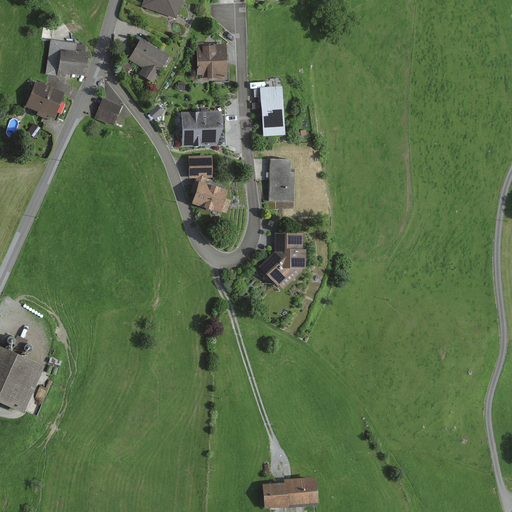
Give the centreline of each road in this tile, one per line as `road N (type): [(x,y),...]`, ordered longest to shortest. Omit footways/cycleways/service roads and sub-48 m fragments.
road 1 (residential): [(100,64),(163,149),(205,251),(230,261),(250,242),(255,213),(240,19)]
road 2 (track): [(507,511),(488,404),(504,340),(497,233),(511,171)]
road 3 (unclassified): [(100,64),(0,284)]
road 4 (track): [(278,475),(211,256)]
